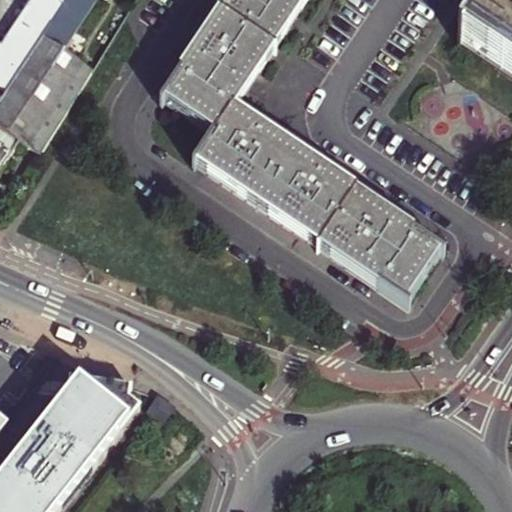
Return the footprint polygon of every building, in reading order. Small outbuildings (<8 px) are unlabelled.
[(0,104),(0,176),(22,143),(40,154),(91,72),(62,52),(98,0),(97,0),(69,0),(19,77),(7,94),(0,104)] [(0,88),(7,94),(19,77),(69,0),(31,0),(21,15),(0,47),(0,88)] [(235,0),(168,101),(220,137),(233,118),(256,83),(299,18),(311,0),(235,0)] [(511,0),(492,0),(479,20),(464,41),(511,73),(511,0)] [(220,137),(198,170),(404,309),(438,257),(390,224),(332,185),(334,181),(330,178),(322,173),(319,176),(270,142),(272,139),(267,135),(259,131),(257,134),(233,118),(220,137)] [(29,449),(0,486),(0,511),(59,511),(136,411),(127,404),(129,391),(68,382),(65,401),(43,431),(42,441),(29,439),(29,449)] [(162,425),(172,410),(157,399),(146,413),(155,420),(162,425)]
